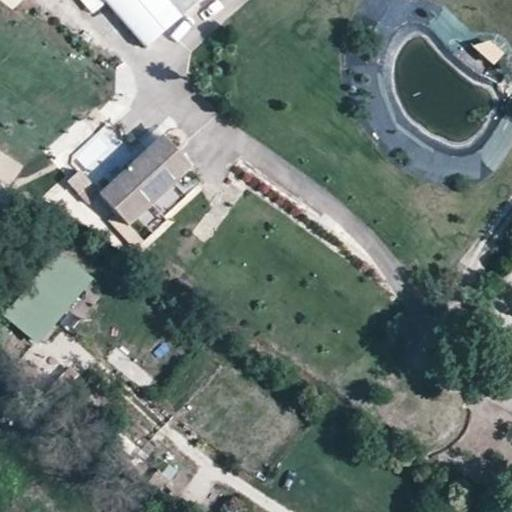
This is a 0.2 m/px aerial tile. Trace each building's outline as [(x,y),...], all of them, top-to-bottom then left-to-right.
[(1,0),(13,10),(22,0),(1,0)] [(105,2),(148,49),(202,0),(81,0),(93,12),(105,2)] [(494,65),(504,52),(486,38),(476,51),(494,65)] [(191,170),(163,138),(100,197),(90,185),(79,195),(89,207),(99,197),(128,228),(191,170)] [(30,219),(27,212),(18,216),(21,223),(30,219)] [(59,250),(2,315),(37,345),(94,280),(59,250)] [(115,346),(105,359),(144,390),(154,376),(115,346)]
